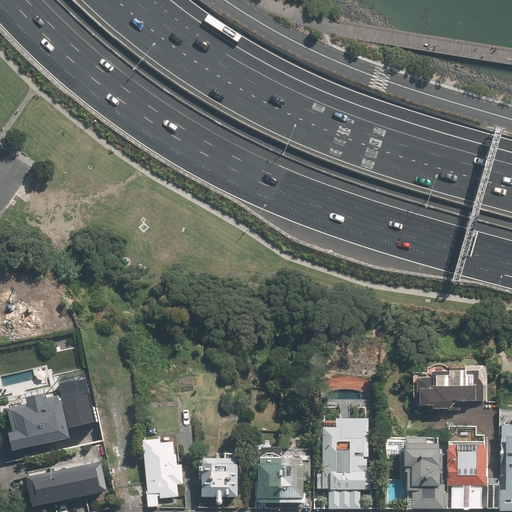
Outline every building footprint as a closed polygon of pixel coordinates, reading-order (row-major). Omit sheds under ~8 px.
[(54,329),(47,296),(15,303),(5,305),(11,329),(15,328),(16,335),(22,333),(22,335),(54,329)] [(106,371),(107,380),(89,383),(96,416),(104,414),(107,425),(101,426),(104,441),(140,433),(136,414),(126,366),(106,371)] [(483,370),(444,370),(444,369),(442,367),(440,367),(438,366),(436,366),(434,366),(432,366),(430,368),(428,369),(427,369),(425,369),(425,375),(411,375),(411,399),(415,399),(415,407),(430,407),(430,412),(457,412),(457,402),(483,403),(483,370)] [(65,397),(71,426),(96,420),(89,391),(65,397)] [(361,396),(318,395),(318,414),(360,415),(361,396)] [(47,400),(46,396),(30,399),(31,404),(10,409),(13,423),(0,426),(0,433),(3,448),(13,446),(14,451),(66,439),(65,431),(70,429),(63,399),(58,400),(57,397),(47,400)] [(371,469),(367,469),(368,454),(369,454),(370,416),(337,416),(337,425),(324,424),(323,472),(319,472),(319,486),(330,486),(330,505),(362,505),(362,487),(371,487),(371,469)] [(499,510),(511,509),(511,424),(499,424),(499,510)] [(160,437),(143,439),(150,506),(161,505),(160,497),(179,495),(178,482),(185,482),(182,463),(178,464),(175,440),(160,442),(160,437)] [(407,474),(407,508),(442,508),(442,488),(440,488),(441,456),(435,456),(435,447),(422,447),(422,439),(403,439),(403,447),(401,447),(400,455),(399,455),(399,467),(400,467),(400,470),(402,470),(402,474),(407,474)] [(482,484),(483,445),(446,445),(445,484),(450,484),(449,508),(479,508),(480,485),(482,484)] [(281,464),(281,458),(279,458),(279,448),(260,448),(260,453),(253,453),(253,469),(257,469),(257,501),(280,501),(281,464)] [(237,457),(204,457),(204,496),(237,496),(237,457)] [(281,464),(280,501),(303,501),(303,497),(307,497),(308,458),(281,458),(281,464)] [(101,460),(27,476),(33,504),(106,489),(101,460)] [(117,472),(111,473),(113,495),(144,493),(142,465),(117,467),(117,472)] [(497,509),(497,481),(486,481),(487,509),(497,509)]
